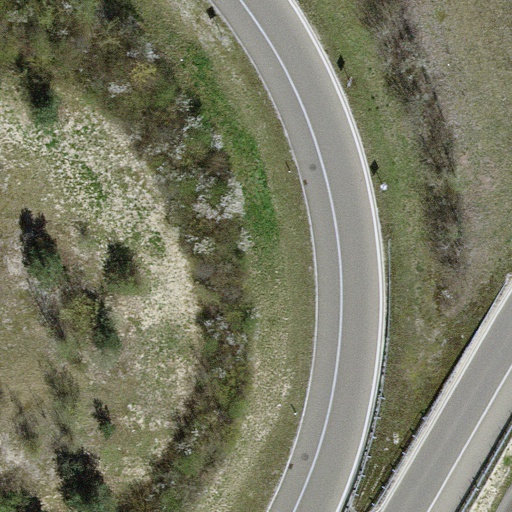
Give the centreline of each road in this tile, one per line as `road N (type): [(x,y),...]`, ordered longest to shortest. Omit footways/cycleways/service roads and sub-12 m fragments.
road 1 (motorway): [(258,0),(324,117),(356,255),(343,418),(310,511)]
road 2 (motorway): [(408,511),(511,338)]
